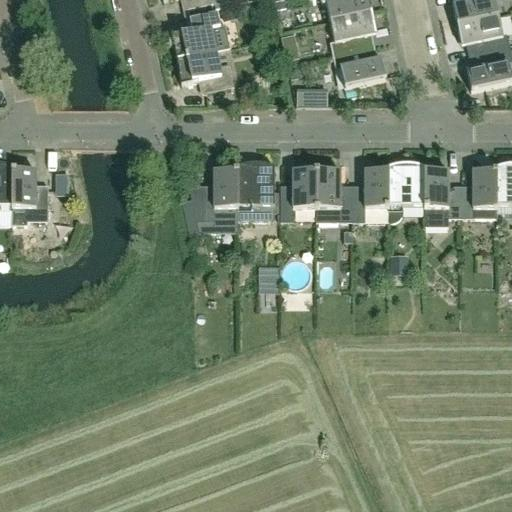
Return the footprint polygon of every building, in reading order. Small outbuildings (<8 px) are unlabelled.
[(214,2),(213,0),(161,0),(163,6),(180,3),(182,15),(214,8),(215,8),(214,2)] [(229,0),(223,0),(214,2),(215,8),(214,8),(215,13),(221,12),(231,10),(229,0)] [(372,18),(367,0),(319,0),(321,9),(326,8),(330,27),(372,18)] [(498,21),(494,2),(499,1),(498,0),(454,0),(457,8),(452,9),(457,30),(498,21)] [(231,10),(221,12),(223,24),(240,21),(238,8),(231,10)] [(224,28),(220,29),(217,17),(189,23),(192,35),(170,40),(173,51),(174,50),(177,65),(216,56),(230,53),(224,28)] [(371,40),(376,39),(372,18),(330,27),(334,46),(330,47),(333,61),(374,52),(371,40)] [(510,53),(507,40),(502,41),(498,21),(457,30),(461,51),(466,50),(468,62),(510,53)] [(386,84),(381,63),(377,64),(374,52),(333,61),(335,74),(340,73),(344,93),(386,84)] [(511,87),(511,85),(508,68),(511,66),(511,62),(510,53),(468,62),(471,74),(466,75),(471,97),(511,87)] [(233,92),(229,69),(219,71),(216,56),(177,65),(180,79),(179,80),(181,90),(198,87),(200,98),(206,100),(205,98),(233,92)] [(297,56),(284,58),(286,66),(299,63),(297,56)] [(319,69),(297,71),(298,82),(320,80),(319,69)] [(308,112),(308,99),(297,99),(297,112),(308,112)] [(12,213),(12,175),(13,175),(13,171),(12,171),(7,170),(4,169),(1,168),(0,168),(0,216),(13,216),(13,213),(12,213)] [(274,226),(274,172),(269,170),(266,169),(261,169),(256,168),(252,168),(247,169),(242,170),(237,172),(237,175),(238,175),(238,214),(237,214),(237,226),(274,226)] [(511,168),(511,169),(506,169),(501,171),(496,172),(496,176),(496,211),(497,211),(511,211),(511,168)] [(424,211),(424,176),(425,176),(425,172),(420,170),(414,169),(411,169),(406,169),(402,169),(397,170),(393,170),(388,172),(388,175),(388,213),(389,214),(388,214),(388,227),(392,227),(396,226),(400,224),(402,219),(402,211),(424,211)] [(48,227),(48,191),(36,191),(36,175),(13,175),(12,175),(12,213),(13,213),(27,213),(27,227),(48,227)] [(238,214),(238,175),(237,175),(214,175),(214,191),(189,191),(197,227),(199,238),(237,238),(237,226),(237,214),(238,214)] [(352,213),(352,191),(340,191),(340,175),(293,175),(293,191),(280,191),(280,227),(293,227),(293,214),(315,214),(315,227),(340,227),(352,227),(352,213)] [(388,227),(388,214),(389,214),(388,213),(388,175),(365,175),(365,191),(352,191),(352,213),(352,227),(365,227),(388,227)] [(460,214),(460,191),(448,191),(448,176),(425,176),(424,176),(424,211),(424,223),(424,231),(448,231),(448,223),(460,223),(460,214)] [(496,211),(496,176),(473,176),(473,191),(460,191),(460,214),(460,223),(497,223),(497,214),(497,211),(496,211)]
